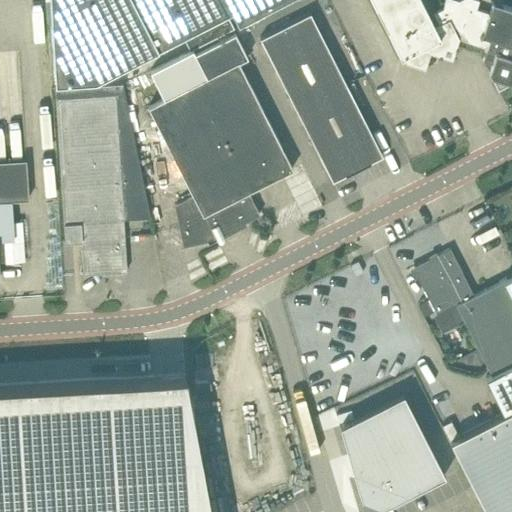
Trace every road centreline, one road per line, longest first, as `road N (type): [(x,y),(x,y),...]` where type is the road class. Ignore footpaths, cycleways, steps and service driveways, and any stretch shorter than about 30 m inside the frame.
road 1 (unclassified): [(0,330),(135,321),(188,309),(511,146)]
road 2 (unknown): [(12,0),(33,327)]
road 3 (unknown): [(375,215),(478,419)]
road 4 (unknown): [(250,60),(335,235)]
road 5 (unknown): [(340,39),(419,192)]
